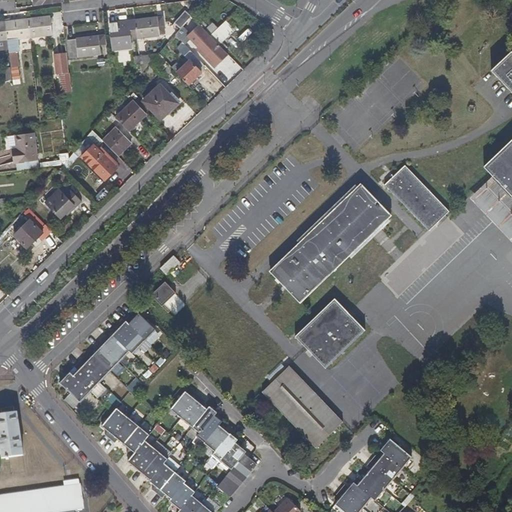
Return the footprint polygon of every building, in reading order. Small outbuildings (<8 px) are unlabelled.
[(192,17),(186,11),(175,23),(181,29),(184,26),(192,17)] [(50,16),(27,18),(29,37),(53,35),(50,16)] [(164,17),(135,20),(138,39),(160,36),(159,34),(165,33),(164,17)] [(27,18),(5,21),(7,39),(29,37),(27,18)] [(113,33),(111,33),(114,50),(132,48),(131,39),(138,39),(135,20),(119,22),(119,23),(112,24),(113,33)] [(237,31),(227,21),(211,36),(225,50),(227,49),(222,43),(237,31)] [(186,45),(191,40),(198,47),(197,48),(216,67),(229,55),(225,50),(211,36),(211,35),(200,25),(188,37),(187,36),(190,33),(184,26),(181,29),(176,35),(186,45)] [(78,39),(68,41),(70,58),(101,55),(100,45),(106,44),(105,36),(78,39)] [(177,62),(172,67),(190,86),(204,73),(203,72),(208,68),(190,50),(185,55),(190,61),(183,68),(177,62)] [(511,52),(511,51),(491,70),(511,92),(511,52)] [(67,53),(56,54),(57,74),(59,74),(60,74),(69,73),(67,53)] [(159,54),(140,56),(141,65),(143,73),(151,64),(159,54)] [(166,61),(159,54),(151,64),(157,70),(166,61)] [(10,67),(3,67),(5,80),(12,79),(10,67)] [(69,73),(60,74),(63,98),(74,97),(74,92),(73,92),(70,73),(69,73)] [(161,85),(144,101),(162,120),(179,104),(161,85)] [(148,115),(135,100),(117,117),(121,122),(130,131),(148,115)] [(115,116),(111,112),(106,116),(110,120),(115,116)] [(121,122),(118,127),(133,143),(137,139),(130,131),(121,122)] [(118,127),(104,140),(119,157),(133,143),(118,127)] [(17,149),(14,149),(16,163),(20,163),(39,161),(36,133),(16,135),(17,149)] [(92,142),(87,138),(83,143),(88,147),(92,142)] [(511,138),(495,156),(483,166),(488,172),(511,196),(511,138)] [(119,168),(105,154),(92,167),(106,181),(119,168)] [(405,165),(384,185),(394,195),(428,231),(449,211),(405,165)] [(511,196),(488,172),(465,194),(511,242),(511,196)] [(391,214),(362,185),(298,246),(329,273),(370,234),(378,227),(391,214)] [(65,193),(60,188),(45,202),(63,220),(68,214),(69,216),(84,202),(70,189),(65,193)] [(48,213),(43,219),(49,224),(54,218),(48,213)] [(45,233),(31,219),(14,235),(29,249),(45,233)] [(329,273),(298,246),(270,272),(282,285),(287,291),(298,302),(329,273)] [(180,263),(173,256),(160,269),(166,276),(180,263)] [(182,287),(199,272),(190,262),(173,277),(182,287)] [(173,316),(186,304),(164,281),(152,293),(173,316)] [(365,330),(335,299),(294,336),(325,368),(365,330)] [(125,320),(126,321),(145,340),(155,330),(146,320),(138,314),(133,319),(130,316),(125,320)] [(126,321),(119,328),(138,347),(145,340),(126,321)] [(119,328),(112,335),(129,351),(132,354),(138,347),(119,328)] [(104,337),(99,342),(120,361),(129,351),(112,335),(107,340),(104,337)] [(98,350),(93,356),(110,372),(120,361),(99,342),(95,347),(98,350)] [(84,357),(80,362),(100,382),(110,372),(93,356),(88,361),(84,357)] [(78,370),(73,376),(90,392),(100,382),(80,362),(75,367),(78,370)] [(289,366),(262,392),(316,448),(342,422),(289,366)] [(149,370),(142,375),(146,379),(152,374),(149,370)] [(70,372),(60,383),(70,393),(80,402),(90,392),(73,376),(70,372)] [(191,396),(185,391),(170,409),(181,418),(199,397),(194,392),(191,396)] [(117,398),(111,393),(103,400),(109,406),(117,398)] [(204,401),(199,397),(181,418),(192,427),(207,409),(201,404),(204,401)] [(209,406),(207,409),(192,427),(200,433),(214,415),(217,412),(209,406)] [(117,408),(112,413),(102,426),(108,431),(105,435),(110,439),(128,417),(117,408)] [(19,413),(0,416),(0,436),(3,458),(24,455),(19,413)] [(222,421),(214,415),(200,433),(197,436),(205,442),(219,425),(222,421)] [(139,426),(128,417),(110,439),(115,443),(118,439),(124,444),(139,426)] [(225,430),(219,425),(205,442),(204,443),(212,449),(215,452),(230,433),(233,430),(228,426),(225,430)] [(150,435),(139,426),(124,444),(129,448),(127,452),(132,456),(145,440),(150,435)] [(200,433),(192,427),(186,435),(193,441),(197,436),(200,433)] [(238,439),(230,433),(215,452),(213,454),(220,460),(238,439)] [(197,436),(193,441),(192,442),(200,448),(201,447),(204,443),(205,442),(197,436)] [(238,439),(220,460),(231,469),(234,467),(238,461),(244,454),(246,452),(240,447),(243,443),(238,439)] [(380,450),(384,453),(402,468),(411,457),(400,448),(390,439),(380,450)] [(153,446),(145,440),(132,456),(128,461),(136,467),(153,446)] [(204,443),(201,447),(209,453),(212,449),(204,443)] [(160,452),(153,446),(136,467),(143,474),(160,452)] [(167,458),(160,452),(143,474),(150,480),(164,463),(167,458)] [(376,455),(371,460),(393,479),(402,468),(384,453),(379,458),(376,455)] [(249,458),(244,454),(238,461),(243,465),(249,458)] [(257,464),(249,458),(243,465),(251,472),(257,464)] [(371,469),(366,474),(384,489),(393,479),(371,460),(367,466),(371,469)] [(238,461),(234,467),(247,477),(251,472),(243,465),(238,461)] [(175,472),(164,463),(150,480),(150,481),(155,485),(152,489),(157,493),(175,472)] [(231,469),(230,471),(243,482),(247,477),(234,467),(231,469)] [(230,471),(226,476),(239,487),(243,482),(230,471)] [(186,481),(175,472),(157,493),(162,498),(165,494),(171,499),(184,482),(186,481)] [(357,477),(353,482),(371,497),(375,500),(384,489),(366,474),(361,480),(357,477)] [(226,476),(222,481),(235,492),(239,487),(226,476)] [(219,485),(217,486),(231,497),(235,492),(222,481),(219,485)] [(195,491),(184,482),(171,499),(170,501),(175,505),(172,509),(175,511),(178,511),(192,495),(195,491)] [(345,485),(341,490),(362,508),(371,497),(353,482),(348,488),(345,485)] [(0,496),(0,511),(61,511),(74,510),(85,508),(82,484),(66,486),(0,496)] [(420,489),(416,487),(411,493),(414,496),(420,489)] [(336,495),(340,498),(335,504),(344,511),(358,511),(362,508),(341,490),(336,495)] [(414,496),(411,493),(401,504),(404,506),(412,498),(414,496)] [(196,511),(203,504),(192,495),(178,511),(196,511)] [(299,511),(300,511),(288,498),(273,511),(299,511)]
